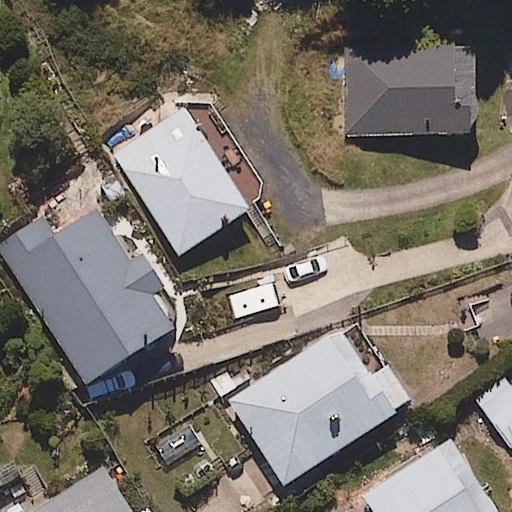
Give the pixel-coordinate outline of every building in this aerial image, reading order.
[(474,44),(345,45),(346,134),(475,133),(474,44)] [(179,106),(109,153),(177,255),(248,208),(179,106)] [(96,206),(53,233),(41,214),(0,239),(0,250),(85,383),(172,328),(150,293),(164,285),(141,249),(128,257),(96,206)] [(394,410),(340,330),(330,337),(324,333),(225,399),(282,485),(394,410)] [(511,446),(511,387),(502,375),(472,399),(511,448),(511,446)] [(499,511),(448,434),(359,492),(371,511),(499,511)] [(133,511),(103,466),(29,511),(133,511)]
